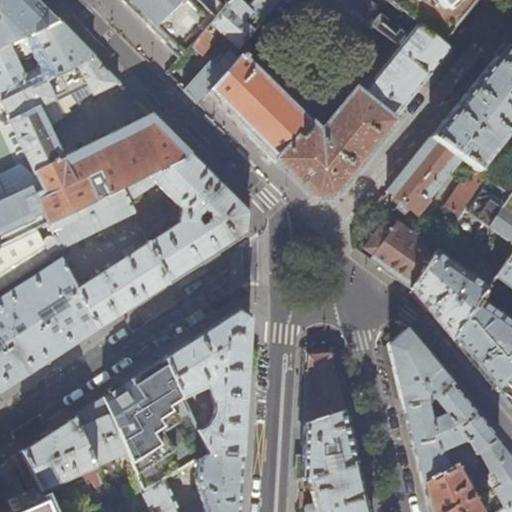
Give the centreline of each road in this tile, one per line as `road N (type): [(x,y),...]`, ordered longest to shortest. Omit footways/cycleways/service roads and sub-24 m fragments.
road 1 (residential): [(0,429),(239,275),(275,272)]
road 2 (residential): [(77,0),(267,199)]
road 3 (residential): [(332,293),(336,286),(409,314),(511,433)]
road 4 (residential): [(332,293),(362,340),(403,511)]
road 5 (residential): [(281,334),(270,511)]
